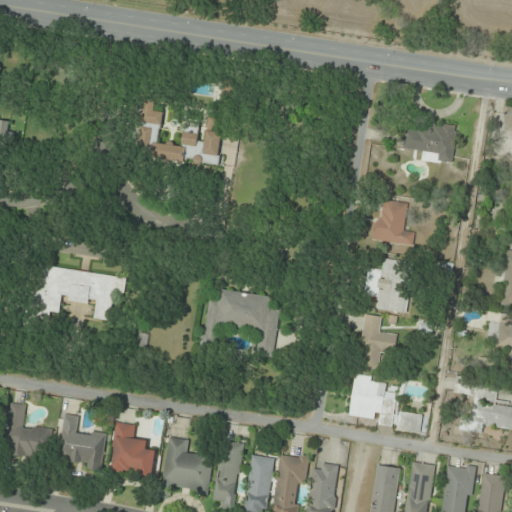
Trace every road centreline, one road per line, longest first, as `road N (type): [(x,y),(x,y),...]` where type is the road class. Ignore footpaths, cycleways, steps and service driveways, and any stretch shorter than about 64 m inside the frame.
road 1 (tertiary): [(0,7),(511,85)]
road 2 (residential): [(368,64),(312,429)]
road 3 (residential): [(0,196),(80,185),(106,152),(149,30)]
road 4 (residential): [(106,152),(151,222),(245,229)]
